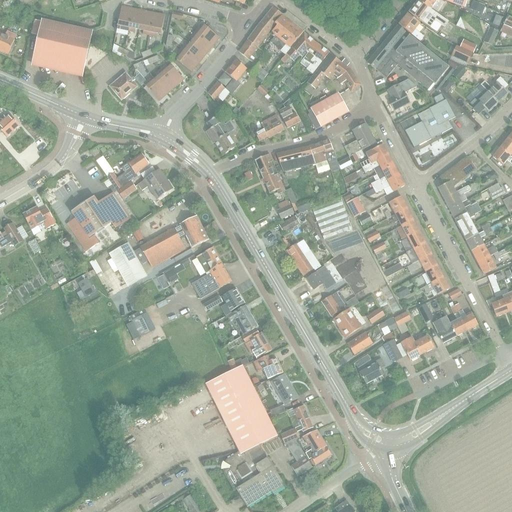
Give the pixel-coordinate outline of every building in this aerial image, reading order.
[(431,10),(418,0),(409,13),(422,22),(428,15),(440,23),(444,19),(431,10)] [(418,0),(431,10),(436,0),(418,0)] [(128,31),(133,9),(121,7),(118,26),(122,27),(121,30),(128,31)] [(255,30),(248,40),(258,49),(268,34),(276,24),(283,15),(274,8),(255,30)] [(143,11),(133,9),(128,31),(135,33),(135,29),(139,30),(143,11)] [(154,13),(143,11),(139,30),(143,31),(142,34),(149,36),(154,13)] [(165,15),(154,13),(149,36),(156,37),(157,34),(161,34),(165,15)] [(420,42),(424,37),(415,30),(420,24),(408,14),(399,25),(420,42)] [(281,51),(285,56),(291,50),(290,48),(304,32),(283,15),(276,24),(278,26),(272,32),(271,34),(274,37),(270,42),(281,51)] [(511,18),(508,16),(501,30),(511,34),(511,18)] [(39,36),(33,61),(84,73),(93,32),(42,20),(42,22),(35,21),(32,34),(39,36)] [(195,32),(212,47),(220,38),(205,26),(202,29),(199,27),(195,32)] [(435,84),(449,68),(398,26),(367,62),(379,73),(391,59),(428,89),(433,83),(435,84)] [(441,31),(434,26),(430,31),(438,36),(441,31)] [(483,42),(492,46),(498,32),(490,28),(483,42)] [(17,35),(11,33),(7,31),(5,36),(0,34),(0,52),(8,55),(17,35)] [(206,55),(212,47),(195,32),(190,38),(193,40),(191,43),(206,55)] [(302,58),(307,52),(306,51),(313,44),(314,43),(314,42),(305,34),(291,50),(285,56),(281,61),(284,64),(289,57),(294,61),(300,55),(302,58)] [(264,52),(258,49),(248,40),(239,52),(254,64),(256,61),(264,52)] [(199,63),(206,55),(191,43),(188,46),(185,44),(181,49),(199,63)] [(306,51),(307,52),(312,56),(307,63),(310,65),(307,70),(313,75),(329,54),(314,43),(313,44),(306,51)] [(475,48),(466,44),(463,49),(472,53),(475,48)] [(469,63),(473,54),(456,47),(452,56),(469,63)] [(199,63),(181,49),(177,54),(179,56),(177,60),(192,72),(199,63)] [(263,67),(271,57),(264,52),(256,61),(254,64),(247,72),(255,77),(256,75),(263,81),(268,74),(262,68),(263,67)] [(352,93),(361,85),(351,70),(331,55),(311,80),(318,86),(321,82),(316,78),(317,76),(323,80),(326,76),(330,80),(334,75),(338,78),(344,84),(345,82),(352,93)] [(235,84),(247,69),(236,61),(226,73),(234,80),(233,82),(235,84)] [(160,70),(175,87),(184,80),(171,65),(168,68),(166,65),(160,70)] [(460,67),(452,76),(460,81),(467,72),(460,67)] [(167,94),(175,87),(160,70),(155,74),(158,77),(155,79),(167,94)] [(127,96),(138,87),(126,73),(109,87),(121,101),(125,98),(127,100),(129,98),(127,96)] [(225,86),(230,80),(225,75),(220,81),(225,86)] [(485,81),(481,85),(498,104),(508,94),(504,90),(508,86),(501,78),(496,82),(498,83),(492,89),(485,81)] [(159,102),(167,94),(155,79),(152,82),(149,79),(144,84),(159,102)] [(409,104),(404,93),(416,87),(408,79),(389,89),(393,96),(388,99),(394,111),(409,104)] [(449,80),(441,90),(447,94),(454,84),(449,80)] [(223,102),(235,87),(230,84),(225,89),(218,83),(208,93),(214,102),(218,97),(223,102)] [(269,92),(261,85),(257,89),(265,96),(269,92)] [(498,104),(481,85),(477,89),(484,96),(478,102),(477,100),(472,104),(480,113),(485,108),(489,113),(498,104)] [(449,121),(455,117),(446,100),(445,101),(442,94),(434,98),(437,105),(418,115),(422,122),(405,131),(414,148),(452,128),(449,121)] [(321,127),(348,112),(338,95),(311,109),(321,127)] [(2,103),(1,107),(15,112),(16,109),(2,103)] [(279,112),(287,128),(300,122),(295,113),(293,114),(289,106),(286,108),(279,112)] [(0,130),(6,137),(19,126),(10,115),(1,123),(0,121),(0,130)] [(231,135),(236,132),(230,122),(225,125),(219,115),(207,123),(211,129),(206,132),(214,144),(215,143),(224,155),(236,147),(227,134),(230,133),(231,135)] [(269,138),(284,130),(276,115),(261,123),(264,128),(255,133),(259,141),(268,137),(269,138)] [(357,140),(353,142),(344,147),(349,157),(338,163),(342,170),(355,163),(351,156),(376,142),(366,124),(353,131),(357,140)] [(329,139),(322,142),(326,152),(325,153),(327,160),(329,167),(338,163),(335,156),(332,148),(329,139)] [(511,142),(508,139),(500,148),(511,156),(511,154),(511,142)] [(309,146),(303,148),(294,150),(276,155),(284,173),(305,167),(308,166),(312,165),(315,164),(318,174),(330,170),(329,167),(327,160),(325,153),(326,152),(322,142),(309,146)] [(389,155),(384,144),(366,153),(369,159),(360,163),(363,169),(389,155)] [(511,157),(511,156),(500,148),(493,157),(503,166),(507,161),(511,165),(511,164),(511,157)] [(129,178),(149,165),(141,154),(122,167),(129,178)] [(256,160),(264,179),(274,174),(274,176),(278,174),(269,154),(256,160)] [(380,166),(383,171),(395,165),(389,155),(363,169),(365,173),(371,170),(372,170),(380,166)] [(444,199),(456,193),(453,187),(476,169),(467,157),(440,178),(444,184),(438,188),(444,199)] [(371,184),(374,189),(386,182),(400,175),(395,165),(383,171),(386,177),(371,184)] [(157,200),(173,189),(169,183),(166,185),(157,172),(138,185),(142,191),(148,187),(157,200)] [(117,191),(123,187),(113,173),(108,177),(117,191)] [(274,174),(264,179),(270,193),(277,190),(279,194),(286,191),(281,181),(278,183),(274,176),(274,174)] [(386,182),(374,189),(376,193),(385,189),(391,186),(394,192),(406,185),(400,175),(386,182)] [(131,181),(123,187),(117,191),(123,199),(137,189),(131,181)] [(444,199),(449,209),(462,203),(467,200),(464,194),(470,191),(468,186),(456,193),(444,199)] [(286,190),(296,215),(300,213),(295,202),(297,202),(291,188),(286,190)] [(492,200),(505,194),(502,188),(489,195),(492,200)] [(67,224),(85,252),(99,243),(93,234),(111,222),(115,228),(130,218),(113,192),(98,202),(94,197),(71,212),(75,218),(67,224)] [(344,198),(347,203),(354,199),(352,194),(344,198)] [(511,196),(503,201),(506,207),(511,203),(511,196)] [(395,215),(407,208),(401,197),(389,203),(395,215)] [(349,207),(352,213),(355,218),(365,212),(362,207),(359,202),(357,198),(354,199),(347,203),(349,207)] [(341,199),(313,210),(324,239),(352,229),(341,199)] [(449,209),(455,220),(479,207),(477,203),(471,206),(470,205),(464,208),(462,203),(449,209)] [(281,219),(294,214),(290,205),(277,211),(281,219)] [(38,207),(24,214),(34,236),(42,232),(39,227),(44,224),(47,229),(56,225),(48,209),(41,212),(38,207)] [(455,220),(460,230),(473,224),(470,219),(476,216),(476,215),(481,212),(479,207),(455,220)] [(395,215),(401,226),(413,220),(407,208),(395,215)] [(390,225),(395,222),(388,211),(384,213),(390,225)] [(369,214),(359,220),(362,226),(372,220),(369,214)] [(284,234),(300,224),(295,216),(279,225),(284,234)] [(192,248),(208,240),(196,217),(180,225),(192,248)] [(401,226),(407,238),(420,232),(413,220),(401,226)] [(460,230),(466,241),(478,235),(473,224),(460,230)] [(24,242),(23,239),(28,236),(22,226),(17,229),(14,225),(5,230),(7,233),(2,235),(2,234),(1,235),(0,233),(0,245),(0,246),(0,245),(0,241),(9,236),(10,237),(16,247),(24,242)] [(152,268),(185,249),(174,229),(141,247),(152,268)] [(377,232),(366,238),(369,243),(380,237),(377,232)] [(407,238),(413,249),(426,243),(420,232),(407,238)] [(478,235),(466,241),(471,251),(484,245),(478,235)] [(109,254),(130,291),(149,281),(128,243),(109,254)] [(383,243),(372,249),(375,254),(386,248),(383,243)] [(419,261),(432,254),(426,243),(413,249),(419,261)] [(315,271),(321,267),(310,251),(305,255),(297,244),(288,251),(304,275),(314,269),(315,271)] [(471,251),(478,263),(490,256),(484,245),(471,251)] [(206,274),(210,272),(222,265),(212,248),(196,258),(197,258),(192,261),(200,276),(205,273),(206,274)] [(154,271),(157,277),(194,255),(191,250),(154,271)] [(419,261),(425,272),(438,266),(432,254),(419,261)] [(490,256),(478,263),(484,274),(496,268),(490,256)] [(222,265),(210,272),(211,273),(192,284),(201,300),(231,282),(222,265)] [(425,272),(431,284),(444,277),(438,266),(425,272)] [(327,289),(335,284),(330,277),(326,279),(320,270),(307,278),(314,290),(323,284),(327,289)] [(93,290),(86,276),(78,280),(86,294),(93,290)] [(444,277),(431,284),(437,295),(450,289),(444,277)] [(431,292),(424,279),(420,281),(426,294),(431,292)] [(231,312),(245,304),(236,289),(222,297),(231,312)] [(408,289),(397,294),(400,300),(410,294),(408,289)] [(452,300),(462,295),(459,289),(449,294),(452,300)] [(322,302),(333,319),(354,305),(351,300),(344,304),(336,292),(322,302)] [(207,311),(222,302),(219,296),(204,305),(207,311)] [(496,317),(508,312),(504,299),(491,304),(496,317)] [(345,338),(361,327),(349,309),(333,320),(345,338)] [(372,324),(384,316),(380,309),(367,317),(372,324)] [(431,320),(425,309),(419,312),(425,323),(431,320)] [(244,335),(256,328),(258,327),(249,310),(234,319),(244,335)] [(404,323),(411,320),(407,312),(400,315),(404,323)] [(459,315),(461,318),(467,330),(478,325),(471,312),(465,315),(464,313),(459,315)] [(126,325),(133,340),(154,330),(146,313),(131,321),(131,322),(126,325)] [(398,327),(404,323),(400,315),(394,319),(398,327)] [(467,330),(461,318),(449,323),(451,327),(456,336),(467,330)] [(431,327),(435,333),(437,332),(443,343),(456,336),(451,327),(444,330),(440,322),(431,327)] [(241,337),(245,344),(250,352),(252,350),(257,359),(262,355),(262,356),(272,350),(262,333),(259,334),(256,328),(244,335),(241,337)] [(354,355),(372,343),(365,332),(347,344),(354,355)] [(414,343),(421,355),(433,348),(427,336),(414,343)] [(386,341),(395,357),(401,354),(392,338),(386,341)] [(421,355),(414,343),(412,338),(401,343),(410,361),(421,355)] [(267,357),(260,360),(254,363),(258,372),(262,370),(266,380),(283,373),(278,359),(270,363),(267,357)] [(228,362),(232,371),(238,369),(233,359),(228,362)] [(380,368),(384,365),(381,359),(374,362),(376,364),(371,367),(371,365),(366,368),(366,369),(359,373),(363,380),(363,379),(366,384),(384,375),(380,368)] [(206,385),(218,406),(225,419),(241,451),(243,454),(261,446),(278,437),(243,367),(206,385)] [(285,405),(298,398),(285,376),(273,384),(285,405)] [(270,411),(273,417),(285,412),(282,406),(270,411)] [(213,425),(223,420),(216,407),(206,412),(213,425)] [(285,445),(296,440),(299,439),(297,433),(303,430),(303,432),(313,428),(305,407),(295,411),(301,427),(281,435),(285,445)] [(316,466),(333,455),(318,432),(304,438),(312,451),(306,454),(310,460),(312,459),(316,466)] [(313,467),(296,440),(285,445),(284,445),(288,450),(290,449),(298,462),(292,466),(298,476),(313,467)] [(261,446),(243,454),(241,451),(236,454),(231,458),(229,460),(228,461),(227,463),(226,465),(226,466),(225,467),(225,469),(226,472),(226,474),(227,476),(236,490),(238,489),(250,508),(274,493),(275,495),(286,488),(261,446)] [(192,511),(203,511),(193,496),(185,501),(192,511)] [(354,511),(347,500),(334,509),(336,511),(354,511)]
